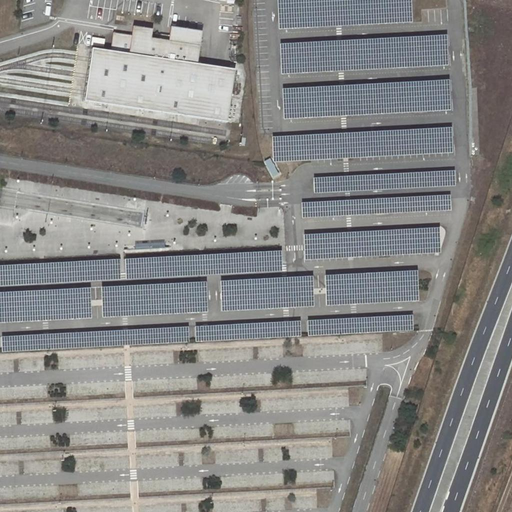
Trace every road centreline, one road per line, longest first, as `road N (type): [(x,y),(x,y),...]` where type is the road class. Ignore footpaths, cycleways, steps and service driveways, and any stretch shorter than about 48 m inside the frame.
road 1 (primary): [(511,259),(420,511)]
road 2 (primary): [(450,511),(511,333)]
